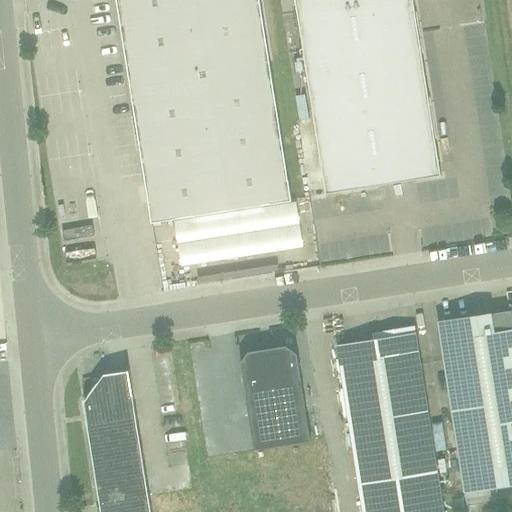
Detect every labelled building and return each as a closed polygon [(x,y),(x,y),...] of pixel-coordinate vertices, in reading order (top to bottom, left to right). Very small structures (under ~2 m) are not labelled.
[(116,0),(152,223),(291,201),(259,0),(116,0)] [(295,0),(326,194),(325,195),(333,244),(449,226),(441,176),(413,0),(295,0)] [(192,287),(191,268),(173,269),(174,288),(192,287)] [(511,310),(438,322),(464,492),(511,484),(511,310)] [(380,339),(337,346),(362,511),(443,511),(414,326),(379,332),(380,339)] [(254,450),(311,441),(297,354),(286,346),(248,352),(241,363),(254,450)] [(84,402),(101,511),(151,511),(129,371),(104,375),(84,402)]
